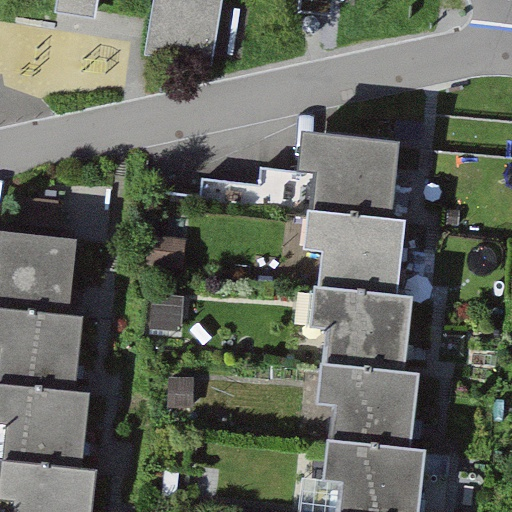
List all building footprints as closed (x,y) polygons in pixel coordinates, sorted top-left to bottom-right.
[(57,0),(55,14),(97,21),(100,0),(57,0)] [(154,0),(144,57),(213,69),(224,0),(154,0)] [(313,185),(308,222),(391,232),(400,156),(303,145),(299,183),(313,185)] [(323,263),(318,300),(397,309),(406,234),(391,232),(308,222),(304,261),(323,263)] [(0,319),(68,329),(77,253),(0,243),(0,319)] [(326,340),(322,375),(406,385),(414,311),(397,309),(318,300),(315,299),(310,339),(326,340)] [(0,358),(0,360),(0,394),(74,404),(83,331),(68,329),(0,319),(0,358)] [(333,418),(329,452),(412,462),(421,387),(406,385),(322,375),(317,416),(333,418)] [(0,434),(6,435),(1,471),(81,481),(90,406),(74,404),(0,394),(0,434)] [(339,493),(336,511),(421,511),(427,464),(412,462),(329,452),(324,492),(339,493)] [(0,511),(94,511),(98,484),(81,481),(1,471),(0,480),(0,511)]
